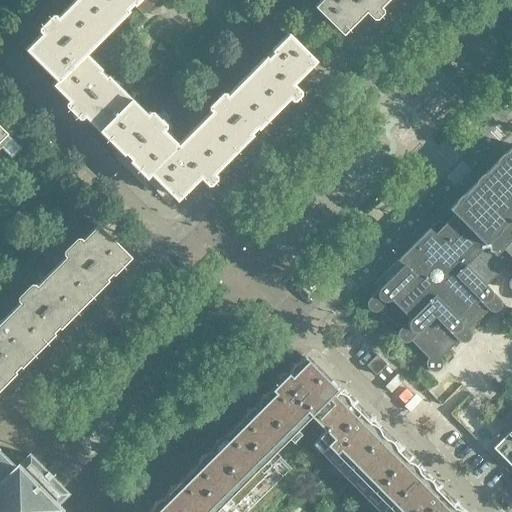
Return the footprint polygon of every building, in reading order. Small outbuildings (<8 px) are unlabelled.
[(73,0),(71,3),(103,35),(132,5),(142,15),(156,0),(73,0)] [(369,16),(385,0),(321,0),(314,7),(341,34),(364,11),(369,16)] [(106,38),(103,35),(71,3),(24,50),(56,81),(87,50),(91,54),(106,38)] [(291,84),(314,61),(287,34),(239,82),(272,114),(296,89),(291,84)] [(130,100),(100,70),(104,67),(91,54),(87,50),(56,81),(51,85),(98,132),(130,100)] [(224,162),(272,114),(239,82),(192,130),(224,162)] [(224,162),(192,130),(176,145),(130,100),(98,132),(145,178),(149,174),(168,194),(176,186),(183,193),(198,178),(203,183),(224,162)] [(0,146),(7,154),(10,154),(15,149),(15,146),(4,134),(0,129),(0,146)] [(485,286),(511,258),(511,277),(511,279),(510,280),(509,282),(508,283),(508,284),(509,286),(509,288),(510,288),(511,290),(511,149),(510,147),(448,209),(453,214),(434,234),(428,228),(373,283),(378,289),(368,299),(367,300),(367,301),(366,302),(366,304),(366,305),(366,306),(366,307),(367,308),(367,309),(368,310),(370,311),(372,312),(374,312),(376,312),(378,311),(379,310),(399,330),(398,331),(397,332),(397,333),(396,335),(396,336),(397,337),(397,338),(398,339),(398,340),(399,341),(401,342),(403,343),(404,343),(405,343),(407,343),(408,342),(410,341),(427,359),(427,360),(426,361),(425,362),(425,364),(425,365),(426,367),(426,368),(427,369),(428,370),(429,371),(430,371),(431,372),(432,372),(434,372),(436,372),(438,371),(439,369),(440,369),(441,367),(441,366),(441,365),(441,364),(441,363),(441,362),(441,361),(440,360),(440,359),(439,358),(457,341),(458,342),(459,342),(461,343),(463,343),(464,343),(465,342),(467,341),(468,340),(469,339),(470,338),(470,337),(470,336),(470,335),(470,333),(469,332),(469,331),(468,330),(487,310),(488,311),(490,312),(492,312),(494,312),(495,312),(497,311),(498,310),(499,309),(500,308),(500,307),(501,306),(501,305),(500,302),(500,301),(499,300),(498,299),(485,286)] [(0,386),(129,258),(96,226),(81,241),(79,240),(74,239),(63,251),(63,256),(65,257),(36,286),(34,285),(29,285),(17,297),(17,302),(19,303),(0,322),(0,386)] [(375,375),(386,364),(376,355),(366,365),(375,375)] [(273,451),(309,416),(335,390),(302,357),(299,360),(297,361),(294,362),(293,363),(291,364),(290,366),(289,367),(288,370),(288,372),(285,374),(283,372),(282,372),(281,373),(280,373),(279,374),(278,375),(277,376),(277,377),(276,379),(278,381),(277,382),(279,384),(273,390),(271,388),(268,391),(266,392),(265,392),(264,393),(262,394),(260,396),(259,398),(258,400),(257,402),(253,406),(250,407),(249,408),(247,409),(246,410),(244,412),(243,413),(242,415),(242,416),(242,417),(231,428),(233,430),(227,436),(225,434),(222,437),(220,437),(219,438),(216,440),(214,442),(213,443),(212,445),(212,446),(211,448),(209,450),(265,507),(297,475),(273,451)] [(435,383),(420,368),(413,375),(428,390),(435,383)] [(370,423),(368,423),(365,420),(365,419),(365,417),(365,416),(364,415),(363,414),(362,414),(361,414),(359,414),(358,412),(358,411),(358,410),(357,409),(357,408),(356,407),(354,406),(353,406),(352,406),(349,403),(348,401),(348,400),(347,398),(345,396),(343,394),(342,394),(339,392),(338,392),(335,390),(309,416),(324,431),(317,437),(349,469),(382,436),(379,434),(379,432),(378,430),(377,428),(375,427),(374,425),(372,424),(370,423)] [(511,468),(511,428),(492,448),(511,468)] [(409,462),(407,461),(404,458),(404,457),(404,456),(403,455),(403,454),(402,453),(401,452),(400,452),(398,452),(395,449),(395,448),(393,445),(392,444),(391,442),(390,441),(387,439),(386,439),(384,438),(382,436),(349,469),(387,507),(420,474),(418,472),(417,471),(417,469),(415,467),(414,465),(412,464),(411,463),(409,462)] [(260,511),(265,507),(209,450),(207,452),(204,453),(202,454),(201,455),(199,457),(197,459),(196,460),(196,462),(195,464),(185,474),(187,476),(181,482),(179,480),(177,482),(176,483),(173,484),(171,485),(169,486),(167,488),(166,490),(166,491),(165,493),(165,494),(163,496),(178,511),(260,511)] [(57,511),(53,508),(68,494),(29,454),(14,468),(0,453),(0,511),(57,511)] [(455,508),(452,507),(450,504),(450,503),(449,502),(449,501),(448,499),(447,499),(446,498),(445,498),(443,498),(442,497),(442,495),(442,494),(441,493),(440,492),(440,491),(438,490),(437,490),(436,491),(433,488),(432,485),(431,483),(430,482),(429,480),(428,479),(426,478),(424,477),(422,476),(420,474),(387,507),(391,511),(460,511),(458,510),(457,509),(455,508)] [(178,511),(163,496),(161,498),(159,498),(157,500),(155,501),(153,503),(152,504),(151,506),(150,507),(150,509),(146,511),(178,511)]
